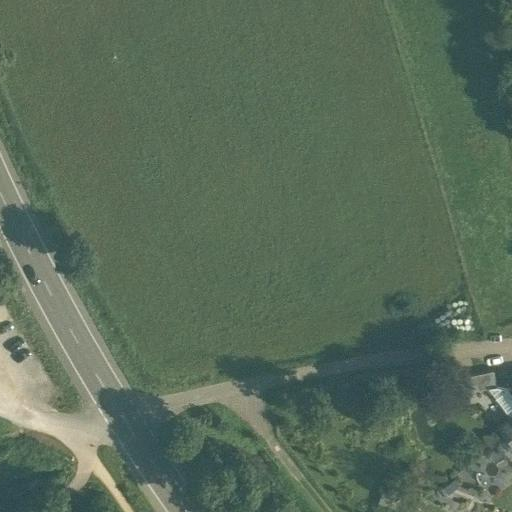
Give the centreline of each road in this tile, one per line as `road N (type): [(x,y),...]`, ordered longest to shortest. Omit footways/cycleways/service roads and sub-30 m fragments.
road 1 (track): [(124,415),(288,374),(511,341)]
road 2 (secondary): [(191,511),(124,415),(0,189)]
road 3 (track): [(231,389),(328,511)]
